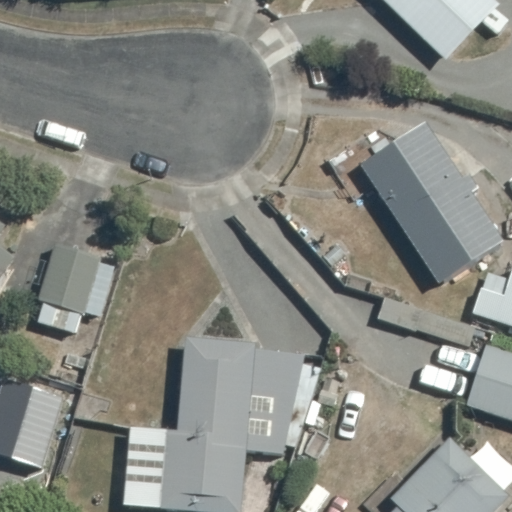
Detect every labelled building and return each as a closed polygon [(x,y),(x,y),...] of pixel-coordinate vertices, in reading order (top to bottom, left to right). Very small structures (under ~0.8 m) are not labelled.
[(377,0),(439,60),(491,7),(483,0),(377,0)] [(497,243),(416,123),(354,165),(435,285),(497,243)] [(114,261),(47,246),(41,273),(23,269),(18,294),(39,299),(34,325),(75,333),(79,313),(101,318),(114,261)] [(0,274),(11,258),(0,251),(0,274)] [(511,252),(500,293),(475,286),(467,314),(511,327),(511,252)] [(233,511),(241,448),(287,454),(300,351),(183,336),(171,431),(126,425),(116,502),(196,511),(233,511)] [(511,355),(475,344),(456,404),(511,420),(511,355)] [(81,387),(36,374),(22,421),(51,430),(59,403),(75,408),(81,387)] [(486,511),(511,483),(511,464),(484,440),(465,461),(443,441),(381,511),(486,511)]
